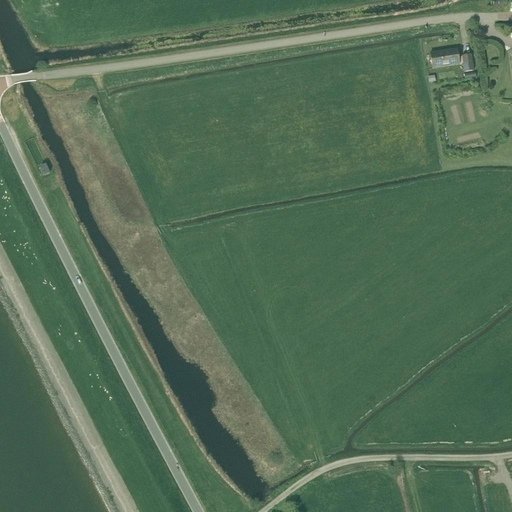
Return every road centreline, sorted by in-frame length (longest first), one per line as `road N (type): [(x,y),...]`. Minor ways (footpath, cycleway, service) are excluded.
road 1 (unclassified): [(0,84),(511,16)]
road 2 (tertiary): [(197,511),(0,123)]
road 3 (unclassified): [(511,457),(359,463),(321,474),(263,511)]
